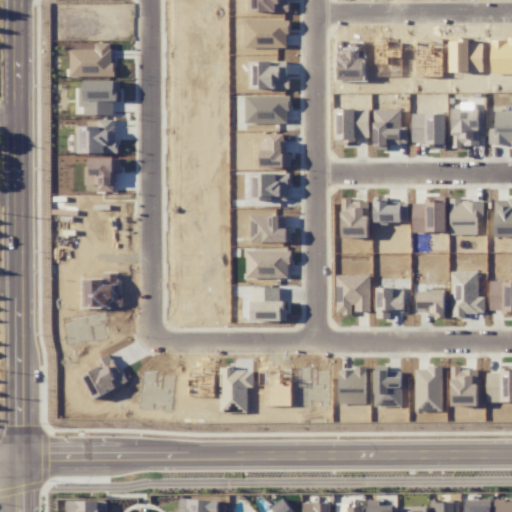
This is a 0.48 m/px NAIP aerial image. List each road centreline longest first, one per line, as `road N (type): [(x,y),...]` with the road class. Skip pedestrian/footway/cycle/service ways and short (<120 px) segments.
road 1 (residential): [(511,16),(332,19),(321,32),(322,335),(343,347),(511,346)]
road 2 (residential): [(17,511),(18,0)]
road 3 (residential): [(149,0),(149,314),(160,336),(198,342),(322,335)]
road 4 (residential): [(17,461),(511,453)]
road 5 (residential): [(322,174),(511,171)]
